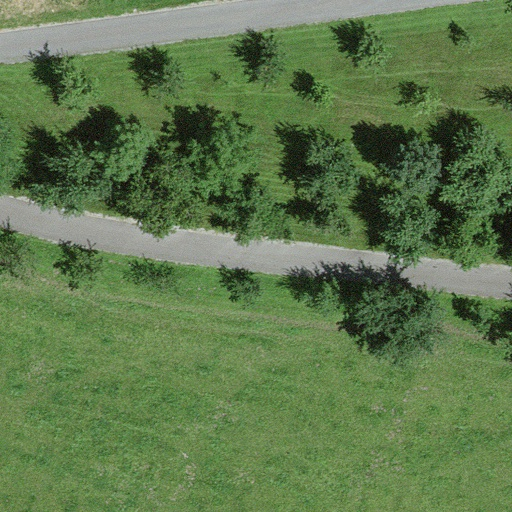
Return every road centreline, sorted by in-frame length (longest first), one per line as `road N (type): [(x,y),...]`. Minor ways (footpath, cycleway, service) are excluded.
road 1 (track): [(0,217),(111,243),(511,292)]
road 2 (unclassified): [(393,0),(0,51)]
